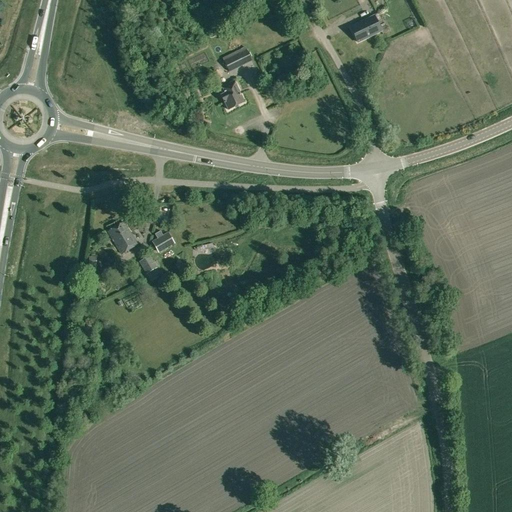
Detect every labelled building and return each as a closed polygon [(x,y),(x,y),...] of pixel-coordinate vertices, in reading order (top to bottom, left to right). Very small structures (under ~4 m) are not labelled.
[(350,27),(357,42),(381,31),(374,16),(350,27)] [(228,68),(230,72),(250,62),(246,54),(243,49),(230,55),(228,56),(223,58),(227,68),(228,68)] [(221,95),(228,110),(243,103),(233,83),(222,89),(224,93),(221,95)] [(108,232),(120,254),(137,245),(124,222),(108,232)] [(172,239),(168,232),(152,241),(156,248),(172,239)] [(147,274),(150,279),(160,273),(149,255),(138,262),(146,275),(147,274)]
